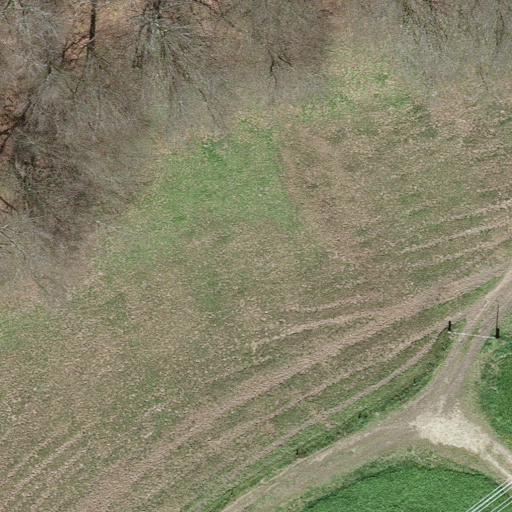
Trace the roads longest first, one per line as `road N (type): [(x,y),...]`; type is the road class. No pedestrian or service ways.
road 1 (track): [(450,438),(357,450),(265,511)]
road 2 (track): [(450,438),(480,336),(511,298)]
